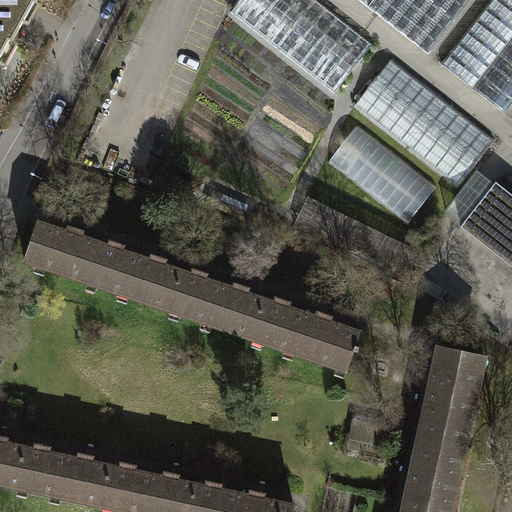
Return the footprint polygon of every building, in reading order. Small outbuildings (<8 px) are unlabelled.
[(0,0),(0,58),(9,42),(12,44),(24,22),(21,20),(31,3),(34,4),(36,0),(0,0)] [(317,0),(238,0),(230,11),(335,93),(374,44),(317,0)] [(373,0),(368,7),(428,54),(471,0),(373,0)] [(511,0),(493,0),(442,65),(502,112),(511,99),(511,0)] [(391,58),(353,106),(458,188),(496,140),(391,58)] [(359,125),(332,159),(412,222),(439,188),(359,125)] [(465,222),(495,184),(477,170),(445,211),(463,225),(465,222)] [(465,222),(511,259),(511,194),(496,182),(495,184),(465,222)] [(351,364),(365,316),(51,224),(37,272),(351,364)] [(430,339),(401,511),(454,511),(482,347),(430,339)] [(0,483),(144,511),(294,511),(298,494),(0,434),(0,483)]
